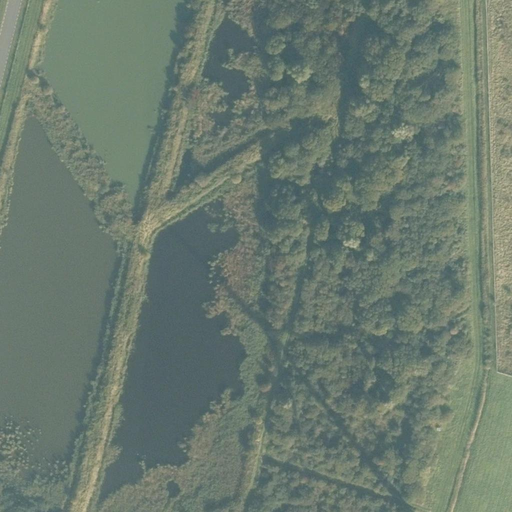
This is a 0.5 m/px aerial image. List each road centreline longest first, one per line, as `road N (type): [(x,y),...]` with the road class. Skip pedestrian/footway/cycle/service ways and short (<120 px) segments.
road 1 (track): [(77,511),(204,0)]
road 2 (track): [(240,511),(363,0)]
road 3 (track): [(432,511),(477,376),(463,0)]
road 4 (track): [(336,109),(316,111),(146,220)]
road 5 (track): [(0,160),(39,0)]
